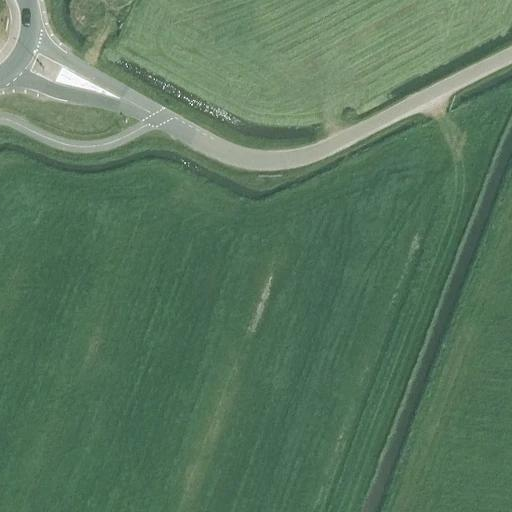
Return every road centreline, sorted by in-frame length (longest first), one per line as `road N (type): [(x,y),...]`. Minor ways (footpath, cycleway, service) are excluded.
road 1 (unclassified): [(164,116),(227,155),(288,160),(511,58)]
road 2 (unclassified): [(4,76),(164,116)]
road 3 (unclassified): [(164,116),(28,37)]
